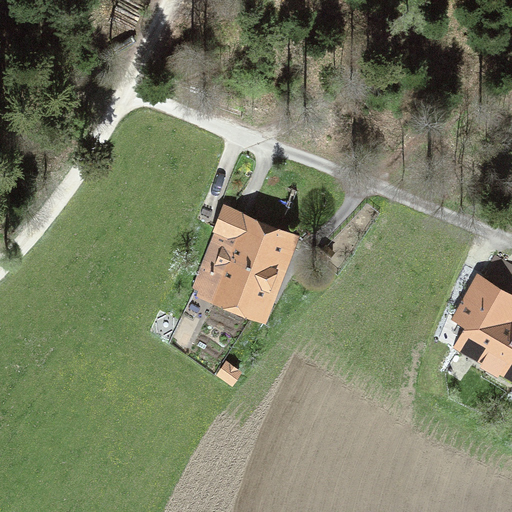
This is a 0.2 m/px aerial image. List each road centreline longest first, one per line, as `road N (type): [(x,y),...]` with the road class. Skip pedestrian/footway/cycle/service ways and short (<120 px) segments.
road 1 (unclassified): [(511,241),(126,92)]
road 2 (unclassified): [(0,268),(76,175),(126,92)]
